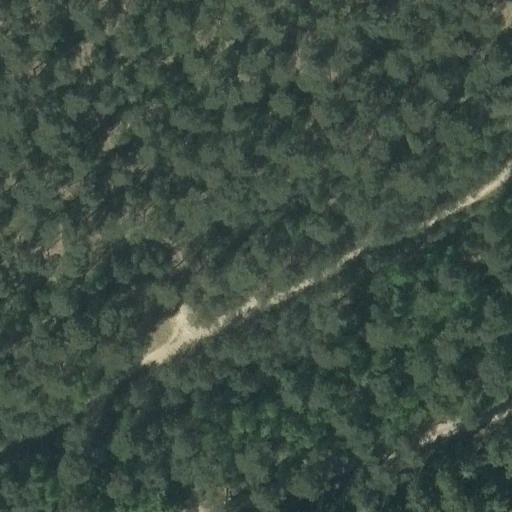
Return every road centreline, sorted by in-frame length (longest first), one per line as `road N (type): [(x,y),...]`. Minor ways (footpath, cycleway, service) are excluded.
road 1 (track): [(167,511),(511,391)]
road 2 (track): [(0,241),(18,242),(123,203),(171,214),(223,321)]
road 3 (track): [(79,0),(123,203)]
